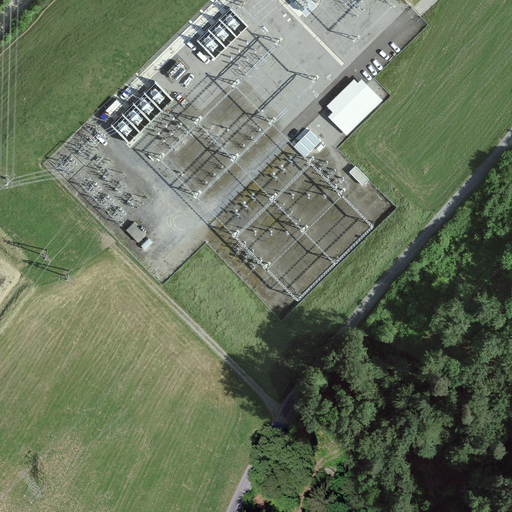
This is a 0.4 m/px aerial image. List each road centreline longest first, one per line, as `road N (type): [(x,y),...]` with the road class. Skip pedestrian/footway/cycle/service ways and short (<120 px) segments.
road 1 (tertiary): [(511,139),(299,393),(233,511)]
road 2 (track): [(105,239),(30,160),(65,126)]
road 3 (track): [(407,511),(511,414)]
